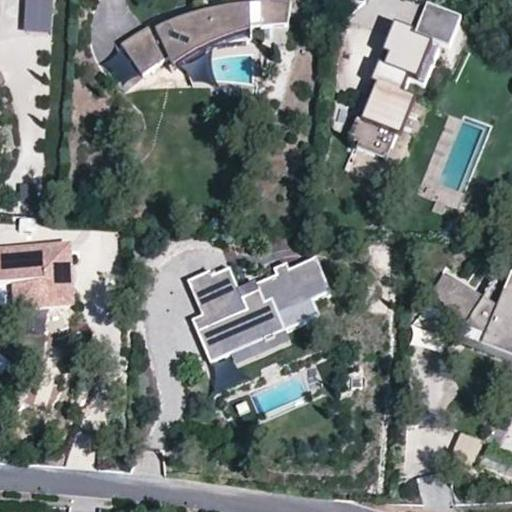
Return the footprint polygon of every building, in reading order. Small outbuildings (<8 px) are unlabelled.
[(52,33),(54,0),(26,0),(24,31),(52,33)] [(122,46),(144,77),(156,69),(170,61),(190,49),(213,40),(226,36),(238,33),(252,31),(252,37),(252,45),(263,45),(263,31),(274,30),(290,29),(292,6),(264,3),(235,4),(225,6),(204,10),(188,14),(156,26),(141,34),(133,39),(122,46)] [(461,20),(423,5),(412,33),(451,48),(461,20)] [(190,49),(170,61),(175,71),(196,58),(208,52),(233,42),(252,37),(252,31),(238,33),(226,36),(213,40),(190,49)] [(426,89),(440,53),(395,34),(374,87),(384,91),(370,124),(359,120),(350,142),(361,146),(359,152),(388,163),(414,102),(404,98),(410,82),(426,89)] [(49,37),(28,37),(28,52),(49,52),(49,37)] [(71,258),(70,250),(55,251),(55,259),(71,258)] [(72,283),(71,258),(55,259),(55,251),(0,253),(0,286),(15,286),(16,286),(16,285),(20,286),(16,307),(16,312),(73,309),(72,283)] [(257,286),(260,293),(243,301),(239,290),(231,270),(214,278),(212,273),(188,283),(203,318),(193,322),(211,366),(232,357),(228,348),(247,340),(251,349),(287,334),(321,320),(314,304),(332,296),(325,279),(317,261),(290,272),(288,267),(275,272),(277,277),(257,286)] [(214,278),(231,270),(229,266),(212,273),(214,278)] [(449,317),(468,328),(470,325),(487,337),(483,349),(511,360),(511,279),(499,311),(446,276),(428,303),(449,317)] [(257,286),(256,283),(239,290),(243,301),(260,293),(257,286)] [(487,337),(470,325),(468,328),(457,344),(511,367),(511,368),(506,383),(511,385),(511,360),(483,349),(487,337)] [(236,368),(292,345),(287,334),(251,349),(247,340),(228,348),(232,357),(236,368)] [(462,436),(454,458),(474,465),(482,444),(462,436)] [(485,458),(483,471),(505,474),(507,461),(485,458)]
